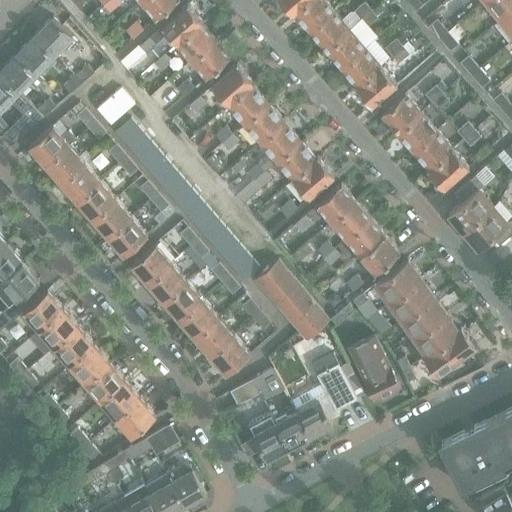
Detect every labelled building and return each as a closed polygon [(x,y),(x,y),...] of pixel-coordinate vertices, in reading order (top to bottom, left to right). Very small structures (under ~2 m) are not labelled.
[(101,0),(104,3),(110,10),(120,1),(119,0),(101,0)] [(140,0),(155,17),(175,0),(140,0)] [(281,0),(293,13),(307,0),(281,0)] [(294,12),(310,30),(334,9),(325,0),(307,0),(293,13),(293,14),(294,12)] [(511,0),(485,0),(500,19),(511,8),(511,0)] [(341,18),(334,9),(310,30),(326,48),(349,27),(360,17),(361,18),(371,9),(364,1),(354,10),(350,10),(341,18)] [(176,42),(203,19),(188,2),(161,25),(149,35),(139,44),(120,60),(127,68),(167,32),(176,42)] [(383,10),(378,4),(371,9),(361,18),(367,25),(377,16),(376,15),(383,10)] [(398,18),(405,12),(402,8),(395,15),(398,18)] [(511,39),(511,8),(500,19),(494,24),(508,42),(511,39)] [(433,9),(423,18),(439,37),(448,30),(437,18),(439,17),(433,9)] [(72,34),(53,15),(35,34),(54,53),(72,34)] [(203,19),(176,42),(190,59),(216,37),(201,21),(203,19)] [(136,20),(126,29),(133,37),(143,28),(136,20)] [(457,23),(448,31),(448,30),(439,37),(450,50),(459,42),(457,40),(466,33),(457,23)] [(365,45),(349,27),(326,48),(341,66),(365,45)] [(37,71),(54,53),(35,34),(17,52),(36,71),(37,71)] [(190,59),(205,76),(230,54),(216,37),(190,59)] [(396,38),(386,47),(392,54),(402,45),(396,38)] [(414,47),(408,40),(402,45),(392,54),(399,62),(409,53),(409,52),(414,47)] [(341,66),(357,84),(381,64),(365,45),(341,66)] [(164,51),(154,61),(160,68),(171,59),(164,51)] [(37,71),(36,71),(17,52),(0,69),(0,71),(19,89),(27,80),(35,88),(44,78),(37,71)] [(479,66),(469,54),(460,62),(470,73),(479,66)] [(82,80),(94,70),(88,62),(76,73),(82,80)] [(254,81),(237,62),(211,84),(228,104),(254,81)] [(371,105),(397,82),(381,64),(357,84),(355,86),(371,105)] [(491,79),(479,66),(470,73),(482,87),(491,79)] [(38,108),(18,90),(19,89),(0,71),(0,107),(0,108),(9,99),(23,112),(2,134),(11,144),(32,126),(44,115),(38,108)] [(64,84),(70,91),(82,80),(76,73),(64,84)] [(164,112),(194,86),(186,77),(176,87),(169,79),(150,96),(164,112)] [(254,82),(254,81),(228,104),(244,122),(268,101),(252,83),(254,82)] [(436,84),(426,93),(432,100),(443,91),(436,84)] [(134,102),(121,86),(113,93),(126,108),(134,102)] [(405,91),(381,112),(397,131),(421,109),(405,91)] [(432,100),(439,107),(449,98),(443,91),(432,100)] [(501,91),(492,99),(502,109),(511,102),(501,91)] [(126,108),(113,93),(105,100),(119,115),(126,108)] [(200,94),(189,103),(196,111),(206,102),(200,94)] [(57,103),(51,97),(38,108),(44,115),(57,103)] [(97,106),(111,122),(119,115),(105,100),(97,106)] [(244,122),(260,141),(284,120),(268,101),(244,122)] [(502,109),(511,121),(511,103),(511,102),(502,109)] [(96,118),(86,106),(77,113),(88,126),(96,118)] [(413,149),(437,127),(421,109),(397,131),(413,149)] [(98,138),(107,130),(96,118),(88,126),(98,138)] [(265,169),(276,159),(300,138),(284,120),(260,141),(269,151),(247,171),(254,178),(265,169)] [(469,121),(458,130),(464,137),(475,127),(469,121)] [(62,135),(53,124),(29,144),(45,163),(75,137),(68,130),(62,135)] [(121,138),(128,145),(145,131),(138,124),(121,138)] [(226,124),(215,134),(222,141),(233,132),(226,124)] [(427,169),(453,146),(437,127),(413,149),(429,167),(427,168),(427,169)] [(464,137),(471,144),(481,135),(475,127),(464,137)] [(128,145),(134,153),(151,139),(145,131),(128,145)] [(222,141),(228,148),(239,139),(233,132),(222,141)] [(75,137),(45,163),(61,181),(85,160),(69,143),(75,137)] [(316,156),(300,138),(276,159),(292,178),(318,155),(316,156)] [(134,153),(141,160),(157,146),(151,139),(134,153)] [(128,154),(117,142),(109,149),(120,162),(128,154)] [(141,160),(147,168),(164,154),(157,146),(141,160)] [(427,169),(443,188),(469,165),(453,146),(427,169)] [(213,152),(206,158),(217,171),(224,165),(213,152)] [(130,174),(139,167),(128,154),(120,162),(130,174)] [(147,168),(153,175),(170,161),(164,154),(147,168)] [(292,178),(309,197),(335,174),(318,155),(292,178)] [(236,171),(245,163),(240,158),(231,165),(236,171)] [(100,178),(85,160),(61,181),(76,199),(100,178)] [(153,175),(160,183),(177,169),(170,161),(153,175)] [(160,183),(166,190),(183,176),(177,169),(160,183)] [(241,201),(260,185),(271,176),(265,169),(254,178),(236,194),(241,201)] [(464,229),(493,204),(479,187),(484,183),(475,174),(454,192),(462,201),(449,212),(464,229)] [(166,190),(173,198),(190,184),(183,176),(166,190)] [(116,196),(100,178),(76,199),(92,217),(116,196)] [(150,198),(145,202),(151,198),(159,190),(149,178),(140,186),(150,198)] [(356,199),(341,182),(317,203),(332,220),(356,199)] [(173,198),(179,205),(196,191),(190,184),(173,198)] [(159,190),(151,198),(167,216),(175,209),(170,203),(159,190)] [(179,205),(186,213),(203,199),(196,191),(179,205)] [(131,214),(116,196),(92,217),(107,235),(131,214)] [(186,213),(192,220),(209,206),(203,199),(186,213)] [(291,199),(280,208),(286,216),(297,206),(291,199)] [(370,216),(356,199),(332,220),(346,237),(370,216)] [(507,220),(493,204),(464,229),(478,246),(491,235),(499,244),(511,232),(511,218),(508,219),(507,220)] [(192,220),(199,228),(215,214),(209,206),(192,220)] [(124,254),(148,233),(131,214),(107,235),(124,254)] [(199,228),(205,235),(222,221),(215,214),(199,228)] [(305,214),(295,222),(302,230),(312,222),(305,214)] [(385,232),(370,216),(346,237),(360,253),(385,232)] [(205,235),(212,242),(228,229),(222,221),(205,235)] [(199,237),(189,225),(180,232),(191,244),(199,237)] [(212,242),(218,250),(235,236),(228,229),(212,242)] [(360,253),(375,271),(400,249),(385,232),(360,253)] [(218,250),(224,257),(241,244),(235,236),(218,250)] [(209,251),(210,249),(199,237),(191,244),(184,250),(201,268),(214,256),(209,251)] [(328,239),(317,249),(324,256),(334,247),(328,239)] [(0,278),(23,259),(7,242),(0,247),(0,278)] [(155,242),(131,263),(147,282),(171,261),(155,242)] [(224,257),(231,265),(248,251),(241,244),(224,257)] [(341,254),(334,247),(324,256),(324,257),(307,272),(313,278),(341,254)] [(231,265),(237,272),(254,259),(248,251),(231,265)] [(330,318),(279,257),(256,278),(307,338),(330,318)] [(22,293),(39,279),(23,259),(0,278),(0,294),(9,305),(3,311),(11,320),(23,309),(31,303),(22,293)] [(237,272),(244,280),(260,266),(254,259),(237,272)] [(421,277),(408,259),(376,281),(389,299),(421,277)] [(187,279),(171,261),(147,282),(163,300),(187,279)] [(230,273),(220,261),(211,268),(222,280),(230,273)] [(233,292),(241,285),(230,273),(222,280),(233,292)] [(357,273),(346,282),(353,290),(363,281),(357,273)] [(402,317),(433,294),(421,277),(389,299),(402,317)] [(203,297),(187,279),(163,300),(179,318),(203,297)] [(48,288),(31,303),(23,309),(33,321),(57,300),(48,288)] [(359,305),(369,298),(364,291),(354,298),(359,305)] [(334,292),(326,299),(333,307),(341,300),(334,292)] [(414,335),(446,312),(433,294),(402,317),(414,335)] [(218,315),(203,297),(179,318),(194,336),(218,315)] [(251,297),(243,304),(253,316),(261,309),(251,297)] [(74,318),(57,300),(33,321),(49,340),(74,318)] [(346,316),(355,309),(349,302),(340,310),(346,316)] [(272,321),(261,309),(253,316),(264,328),(272,321)] [(337,324),(346,316),(340,310),(331,317),(337,324)] [(461,327),(458,329),(446,312),(414,335),(426,351),(424,352),(425,354),(462,327),(461,327)] [(234,333),(218,315),(194,336),(210,354),(234,333)] [(90,337),(74,318),(49,340),(66,358),(90,337)] [(475,345),(462,327),(425,354),(438,372),(475,345)] [(0,333),(0,350),(2,353),(10,346),(0,333)] [(210,354),(226,372),(250,352),(234,333),(210,354)] [(375,396),(400,384),(374,333),(349,345),(375,396)] [(107,356),(90,337),(66,358),(82,377),(107,356)] [(397,359),(403,369),(411,365),(405,355),(397,359)] [(123,375),(107,356),(82,377),(98,396),(123,375)] [(30,369),(20,358),(12,364),(22,376),(30,369)] [(322,381),(291,397),(311,435),(333,423),(330,418),(340,413),(337,407),(339,406),(366,392),(349,360),(341,364),(339,360),(320,370),(318,372),(322,381)] [(403,369),(408,380),(416,376),(411,365),(403,369)] [(273,366),(252,377),(260,392),(268,387),(272,394),(285,387),(273,366)] [(41,381),(30,369),(22,376),(33,388),(41,381)] [(139,394),(123,375),(98,396),(115,415),(139,394)] [(230,389),(238,403),(260,392),(252,377),(230,389)] [(61,405),(50,393),(43,400),(54,412),(61,405)] [(115,415),(132,435),(156,414),(139,394),(115,415)] [(272,412),(271,413),(276,421),(289,446),(311,435),(291,397),(295,406),(283,412),(283,413),(276,416),(278,420),(277,420),(272,412)] [(64,424),(71,417),(61,405),(54,412),(64,424)] [(475,430),(468,433),(466,430),(441,442),(462,485),(511,461),(511,407),(473,426),(475,430)] [(271,411),(249,423),(254,433),(267,458),(289,446),(276,421),(271,413),(271,411)] [(155,453),(156,453),(174,442),(165,426),(145,437),(150,444),(155,453)] [(80,427),(72,434),(82,444),(89,437),(80,427)] [(82,444),(94,458),(101,451),(89,437),(82,444)] [(133,444),(137,451),(150,444),(145,437),(133,444)] [(125,449),(104,461),(109,470),(130,458),(125,449)] [(109,470),(104,461),(84,473),(89,482),(109,470)] [(192,466),(207,491),(211,488),(196,463),(192,466)] [(207,491),(192,466),(170,479),(185,504),(207,491)] [(89,482),(84,473),(63,485),(68,494),(89,482)] [(149,491),(161,511),(171,511),(185,504),(170,479),(149,491)] [(99,501),(108,496),(100,481),(91,486),(99,501)] [(144,482),(124,495),(134,511),(161,511),(149,491),(144,482)] [(511,511),(511,498),(510,495),(509,495),(502,484),(480,498),(484,504),(482,506),(485,511),(511,511)] [(71,501),(67,495),(68,494),(63,485),(59,488),(67,503),(71,501)] [(134,511),(124,495),(103,507),(106,511),(134,511)] [(49,511),(43,503),(32,510),(33,511),(49,511)]
